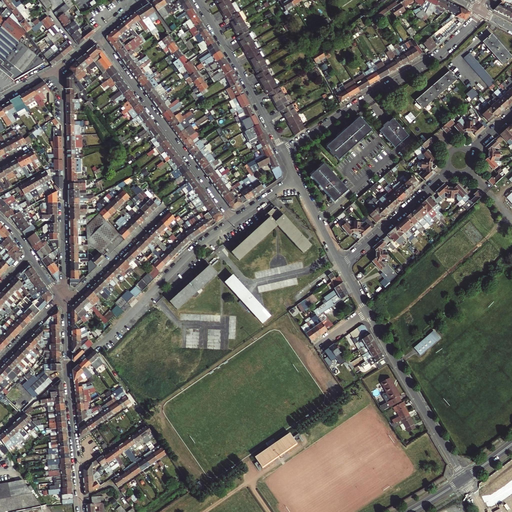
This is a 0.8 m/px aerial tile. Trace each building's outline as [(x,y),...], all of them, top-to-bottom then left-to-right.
[(0,0),(0,6),(2,8),(3,7),(6,10),(1,16),(5,20),(12,13),(11,12),(7,6),(2,0),(1,2),(0,0)] [(63,0),(66,4),(54,13),(58,18),(64,13),(75,5),(71,0),(39,0),(44,5),(47,9),(51,6),(50,3),(47,0),(63,0)] [(170,8),(169,7),(164,0),(155,0),(152,2),(162,17),(171,11),(170,8)] [(184,9),(186,12),(193,8),(188,0),(179,6),(178,7),(179,9),(181,9),(182,11),(184,9)] [(225,8),(232,4),(229,0),(217,0),(216,1),(215,2),(217,5),(218,5),(221,10),(225,8)] [(289,0),(287,0),(282,4),(286,11),(294,6),(289,0)] [(404,0),(398,0),(395,2),(387,8),(387,9),(377,16),(379,18),(390,10),(404,0)] [(417,7),(418,9),(421,7),(425,2),(426,0),(404,0),(390,10),(396,17),(405,12),(406,14),(410,12),(417,7)] [(435,8),(436,6),(439,0),(426,0),(425,2),(421,7),(418,9),(406,14),(409,18),(415,14),(422,10),(423,11),(416,15),(417,17),(413,20),(415,22),(419,20),(426,15),(427,15),(428,17),(431,14),(432,13),(435,8)] [(448,2),(443,0),(439,0),(436,6),(444,10),(440,13),(442,15),(442,14),(446,11),(450,3),(448,2)] [(7,6),(11,12),(18,6),(14,1),(12,2),(7,6)] [(494,10),(504,15),(510,4),(506,2),(504,1),(503,3),(503,4),(504,5),(502,8),(498,6),(494,10)] [(452,4),(450,3),(446,11),(452,14),(449,18),(441,25),(443,27),(455,17),(456,17),(460,8),(452,4)] [(18,6),(11,12),(12,13),(13,14),(16,18),(21,14),(24,11),(25,10),(21,4),(18,6)] [(90,4),(81,10),(83,13),(92,6),(90,4)] [(159,19),(149,4),(143,8),(153,23),(159,19)] [(237,13),(232,4),(225,8),(221,10),(224,16),(223,17),(225,20),(227,19),(237,13)] [(153,23),(143,8),(141,9),(137,12),(148,28),(148,29),(149,28),(150,30),(152,28),(153,30),(156,29),(153,25),(154,24),(153,23)] [(176,18),(178,20),(187,14),(190,19),(197,15),(195,12),(193,8),(186,12),(176,18)] [(469,12),(460,8),(456,17),(459,18),(436,39),(437,40),(434,42),(437,46),(452,32),(466,19),(470,15),(469,12)] [(24,11),(21,14),(16,18),(19,22),(20,24),(25,20),(29,17),(24,11)] [(129,17),(135,24),(138,22),(145,31),(148,28),(137,12),(136,11),(129,17)] [(64,27),(71,22),(64,13),(58,18),(64,27)] [(244,22),(238,13),(237,13),(227,19),(229,23),(230,22),(233,28),(244,22)] [(0,25),(2,27),(5,30),(36,56),(41,51),(39,48),(36,44),(34,42),(33,41),(27,32),(20,24),(19,22),(16,18),(13,14),(6,21),(5,20),(1,16),(0,15),(0,25)] [(445,17),(442,14),(442,15),(436,19),(439,22),(445,17)] [(202,22),(197,15),(190,19),(186,22),(191,29),(202,22)] [(55,25),(48,16),(39,23),(37,25),(39,28),(44,24),(48,30),(55,25)] [(366,18),(364,16),(355,22),(361,31),(363,29),(366,27),(362,21),(366,18)] [(135,24),(129,17),(128,18),(123,23),(128,29),(135,24)] [(456,19),(455,17),(443,27),(440,30),(441,32),(453,22),(456,19)] [(37,25),(39,23),(36,20),(32,23),(30,21),(28,23),(25,20),(20,24),(27,32),(37,25)] [(71,22),(64,27),(71,35),(78,30),(80,29),(74,20),(73,21),(71,22)] [(195,36),(206,29),(202,22),(191,29),(195,36)] [(244,22),(233,28),(237,33),(236,34),(238,38),(248,32),(249,31),(244,22)] [(128,29),(123,23),(116,28),(122,35),(123,34),(124,36),(128,33),(131,36),(129,37),(132,40),(135,38),(130,31),(128,29)] [(55,25),(48,30),(50,32),(47,34),(48,36),(53,43),(56,40),(53,37),(60,32),(55,25)] [(88,32),(83,36),(82,37),(85,40),(95,32),(89,25),(84,28),(85,29),(88,32)] [(0,69),(14,81),(43,64),(37,57),(36,56),(5,30),(2,27),(0,29),(0,69)] [(107,38),(111,45),(118,39),(119,40),(121,38),(122,40),(125,38),(124,36),(123,34),(122,35),(116,28),(107,36),(107,38)] [(211,36),(206,29),(195,36),(200,43),(211,36)] [(81,35),(78,30),(71,35),(75,41),(82,36),(81,35)] [(60,32),(53,37),(56,40),(56,41),(63,36),(61,33),(60,32)] [(248,32),(238,38),(236,39),(238,42),(239,42),(242,47),(253,41),(248,32)] [(167,47),(173,42),(169,35),(164,39),(158,43),(159,44),(160,45),(164,43),(167,47)] [(431,51),(437,46),(434,42),(437,40),(436,39),(433,35),(423,43),(431,51)] [(489,48),(497,40),(492,35),(484,42),(489,48)] [(64,57),(53,43),(48,36),(36,44),(39,48),(49,42),(57,52),(54,54),(50,50),(44,54),(52,65),(53,66),(64,57)] [(83,36),(82,36),(75,41),(79,45),(85,40),(82,37),(83,36)] [(138,46),(136,43),(138,41),(137,41),(140,38),(138,36),(135,38),(132,40),(127,44),(124,46),(116,52),(121,59),(138,46)] [(211,36),(200,43),(203,48),(199,52),(200,54),(207,49),(215,43),(215,42),(211,36)] [(124,46),(119,40),(118,39),(111,45),(116,52),(124,46)] [(56,40),(53,43),(64,57),(72,51),(74,49),(69,42),(62,48),(56,41),(56,40)] [(493,53),(502,46),(497,40),(489,48),(493,53)] [(258,50),(253,41),(242,47),(246,53),(245,53),(247,57),(258,50)] [(424,54),(418,45),(414,47),(410,41),(405,44),(415,59),(424,54)] [(179,49),(173,42),(167,47),(163,49),(163,50),(165,52),(166,51),(167,52),(169,51),(172,54),(174,52),(179,49)] [(220,51),(216,44),(208,50),(210,53),(200,60),(201,63),(220,51)] [(400,47),(410,62),(411,61),(415,59),(405,44),(400,47)] [(96,45),(87,53),(103,73),(113,65),(105,55),(98,46),(96,45)] [(405,65),(410,62),(400,47),(399,45),(396,47),(397,48),(395,50),(405,65)] [(140,49),(138,46),(121,59),(126,64),(127,66),(134,60),(131,56),(140,49)] [(319,46),(314,50),(316,53),(312,56),(316,64),(326,58),(325,56),(319,46)] [(507,51),(502,46),(493,53),(498,59),(507,51)] [(400,68),(405,65),(395,50),(392,51),(390,47),(388,49),(389,51),(400,68)] [(183,55),(179,49),(174,52),(172,54),(168,56),(170,59),(171,58),(174,62),(183,55)] [(253,66),(264,60),(258,50),(247,57),(249,61),(250,60),(253,66)] [(220,51),(201,63),(203,65),(204,66),(214,60),(216,62),(224,57),(220,51)] [(392,62),(386,66),(390,74),(393,72),(400,68),(389,51),(387,53),(392,62)] [(503,65),(511,57),(507,51),(498,59),(503,65)] [(87,53),(82,56),(91,68),(94,66),(101,75),(103,73),(87,53)] [(495,82),(486,72),(480,65),(475,60),(470,53),(464,58),(490,88),(491,86),(493,84),(495,82)] [(188,62),(183,55),(174,62),(173,63),(176,67),(179,64),(181,67),(183,66),(188,62)] [(91,68),(82,56),(77,61),(84,70),(86,68),(93,76),(96,74),(91,68)] [(380,66),(386,76),(388,75),(390,74),(386,66),(379,56),(375,58),(380,66)] [(127,66),(132,73),(148,61),(145,57),(136,64),(134,60),(127,66)] [(224,57),(216,62),(206,69),(208,72),(210,76),(214,73),(213,71),(211,72),(210,71),(218,66),(220,69),(228,64),(224,57)] [(374,59),(369,62),(373,69),(380,79),(386,76),(380,66),(377,68),(374,63),(376,63),(374,59)] [(148,61),(132,73),(137,80),(144,74),(146,73),(143,69),(151,62),(149,60),(148,61)] [(264,60),(253,66),(256,71),(255,72),(258,75),(263,72),(268,70),(269,69),(264,60)] [(77,61),(70,67),(70,69),(72,72),(78,80),(80,79),(78,75),(84,70),(77,61)] [(190,76),(197,71),(190,61),(188,62),(183,66),(190,76)] [(228,64),(220,69),(224,76),(232,70),(232,69),(228,64)] [(118,72),(113,65),(103,73),(107,78),(104,80),(105,82),(113,76),(118,72)] [(364,75),(366,78),(370,85),(380,79),(373,69),(364,75)] [(262,85),(273,79),(268,70),(263,72),(258,75),(256,76),(258,80),(259,80),(262,85)] [(193,82),(201,77),(197,71),(190,76),(185,80),(187,82),(188,83),(192,80),(193,82)] [(450,71),(444,76),(451,84),(457,79),(450,71)] [(66,78),(66,93),(74,93),(74,89),(75,89),(78,93),(78,96),(78,98),(79,98),(79,99),(79,100),(81,98),(85,104),(87,103),(93,111),(95,109),(91,103),(86,96),(82,91),(85,89),(78,80),(72,72),(67,75),(66,78)] [(123,79),(118,72),(113,76),(118,83),(123,79)] [(231,87),(239,83),(237,79),(234,72),(226,76),(231,87)] [(149,81),(144,74),(137,80),(140,84),(142,87),(149,81)] [(444,76),(439,81),(445,89),(451,84),(444,76)] [(197,87),(205,82),(201,77),(193,82),(189,85),(190,87),(194,84),(197,87)] [(153,78),(151,80),(149,81),(142,87),(145,91),(147,93),(154,88),(158,85),(153,78)] [(370,85),(366,78),(356,84),(360,92),(370,85)] [(129,87),(123,79),(118,83),(116,85),(123,94),(130,89),(129,87)] [(278,88),(273,79),(262,85),(265,91),(267,95),(268,94),(278,88)] [(439,81),(433,86),(440,94),(445,89),(439,81)] [(50,91),(43,82),(33,88),(42,100),(46,98),(44,95),(42,92),(46,89),(48,92),(50,91)] [(208,87),(205,82),(197,87),(193,90),(194,92),(198,89),(201,93),(208,87)] [(360,92),(356,84),(348,89),(343,82),(341,83),(343,86),(346,90),(350,98),(360,92)] [(242,89),(239,83),(231,87),(226,89),(225,90),(230,101),(233,100),(244,94),(242,89)] [(500,92),(511,103),(511,102),(511,96),(508,92),(502,85),(500,87),(502,90),(500,92)] [(336,96),(341,103),(350,98),(346,90),(343,86),(340,87),(343,92),(339,94),(336,90),(334,92),(337,96),(336,96)] [(440,94),(433,86),(427,91),(434,99),(440,94)] [(157,107),(167,101),(163,95),(166,93),(167,94),(172,90),(170,87),(165,91),(152,100),(156,106),(157,107)] [(280,87),(278,88),(268,94),(270,98),(271,97),(275,103),(285,96),(280,87)] [(20,96),(24,103),(34,97),(38,103),(40,102),(43,106),(45,104),(42,100),(33,88),(20,96)] [(156,91),(154,88),(147,93),(152,100),(165,91),(162,88),(159,90),(158,89),(156,91)] [(130,89),(123,94),(128,101),(135,96),(133,93),(130,89)] [(474,89),(469,93),(474,99),(476,98),(479,95),(474,89)] [(434,99),(427,91),(422,96),(429,103),(434,99)] [(508,106),(511,103),(500,92),(498,94),(496,92),(494,93),(507,108),(509,107),(508,106)] [(76,101),(75,101),(74,93),(66,93),(66,104),(76,104),(76,101)] [(111,99),(113,101),(117,99),(121,96),(119,93),(111,99)] [(507,108),(494,93),(493,94),(495,97),(492,99),(495,103),(502,111),(505,108),(506,109),(507,108)] [(249,105),(244,94),(233,100),(236,107),(235,107),(237,111),(249,105)] [(24,103),(20,96),(10,101),(14,108),(21,104),(24,108),(26,107),(24,103)] [(140,103),(135,96),(128,101),(126,103),(129,107),(122,112),(124,115),(127,112),(140,103)] [(291,106),(285,96),(275,103),(278,108),(277,109),(279,112),(281,111),(291,106)] [(429,103),(422,96),(416,101),(423,108),(429,103)] [(163,115),(177,104),(175,101),(171,104),(168,100),(167,101),(157,107),(163,115)] [(502,111),(495,103),(492,105),(488,100),(486,102),(488,103),(490,106),(491,106),(499,116),(500,114),(499,113),(502,111)] [(15,110),(14,108),(10,101),(3,105),(1,106),(5,115),(6,115),(12,122),(13,124),(15,123),(9,114),(15,110)] [(180,102),(177,104),(163,115),(168,121),(175,116),(172,111),(177,108),(182,105),(180,102)] [(145,110),(140,103),(127,112),(128,113),(126,115),(127,117),(133,113),(136,116),(138,115),(145,110)] [(74,114),(75,114),(75,108),(76,108),(76,104),(66,104),(67,114),(74,114)] [(247,118),(254,115),(249,105),(237,111),(239,115),(244,113),(247,118)] [(292,105),(291,106),(281,111),(283,115),(284,114),(287,120),(298,114),(292,105)] [(5,115),(1,106),(0,106),(0,116),(1,118),(3,116),(8,125),(12,122),(6,115),(5,115)] [(499,116),(491,106),(487,110),(494,118),(497,116),(498,117),(499,116)] [(481,113),(489,122),(494,118),(487,110),(486,109),(481,113)] [(149,114),(145,110),(138,115),(143,122),(151,117),(149,114)] [(175,116),(168,121),(171,126),(173,128),(190,116),(188,113),(178,121),(175,116)] [(74,121),(74,114),(67,114),(67,122),(67,125),(76,125),(75,121),(74,121)] [(173,128),(178,135),(185,130),(182,126),(184,124),(183,123),(186,121),(186,122),(194,117),(192,114),(190,116),(173,128)] [(303,123),(298,114),(287,120),(290,125),(289,126),(294,135),(305,128),(302,124),(303,123)] [(258,122),(254,115),(247,118),(246,119),(243,120),(247,129),(246,130),(246,131),(252,128),(259,125),(258,122)] [(451,119),(446,123),(445,125),(441,127),(446,133),(450,130),(450,129),(449,128),(453,125),(454,126),(460,120),(460,119),(459,118),(457,119),(454,116),(451,119)] [(151,117),(143,122),(146,126),(144,128),(146,130),(139,135),(140,137),(156,125),(152,119),(151,117)] [(327,148),(330,152),(329,153),(334,158),(335,157),(339,161),(343,157),(349,152),(352,149),(358,144),(362,141),(369,135),(371,132),(372,132),(371,131),(369,128),(363,122),(360,119),(360,118),(359,119),(357,121),(346,130),(343,133),(340,136),(339,137),(336,139),(330,145),(327,147),(327,148)] [(460,120),(454,126),(455,126),(462,135),(466,132),(463,127),(463,121),(460,118),(460,119),(460,120)] [(395,149),(409,137),(406,134),(403,130),(397,124),(394,120),(389,124),(388,122),(383,127),(384,128),(380,132),(383,136),(389,142),(392,146),(395,149)] [(420,121),(413,126),(418,132),(422,129),(425,127),(420,121)] [(476,122),(463,121),(463,127),(466,132),(468,132),(471,132),(472,132),(476,128),(476,122)] [(478,121),(476,122),(476,128),(472,132),(476,136),(485,128),(484,127),(478,121)] [(13,130),(22,145),(26,143),(24,139),(21,135),(13,124),(12,125),(15,129),(13,130)] [(75,135),(74,128),(76,128),(76,125),(67,125),(67,135),(75,135)] [(152,134),(155,138),(162,132),(156,125),(140,137),(142,139),(149,134),(150,136),(152,134)] [(256,138),(264,134),(259,125),(252,128),(256,138)] [(11,126),(9,128),(14,137),(11,138),(16,148),(22,145),(13,130),(11,126)] [(45,132),(41,127),(36,130),(40,136),(45,132)] [(185,130),(178,135),(183,142),(190,137),(188,134),(191,131),(188,128),(185,130)] [(62,148),(62,130),(54,130),(54,140),(54,149),(62,148)] [(511,138),(511,139),(507,134),(508,134),(505,130),(500,135),(510,146),(508,147),(511,149),(511,148),(511,138)] [(165,137),(162,132),(155,138),(149,142),(151,145),(155,142),(156,144),(157,143),(159,146),(160,145),(167,139),(165,137)] [(6,142),(11,151),(16,148),(11,138),(8,133),(5,135),(9,141),(6,142)] [(186,147),(188,149),(195,144),(197,142),(194,137),(197,135),(195,133),(190,137),(183,142),(186,147)] [(266,139),(264,134),(256,138),(253,140),(254,143),(258,141),(259,143),(266,139)] [(0,144),(5,154),(11,151),(6,142),(2,135),(0,135),(0,138),(3,144),(0,144)] [(75,145),(75,135),(67,135),(67,148),(75,148),(76,148),(76,145),(75,145)] [(494,148),(499,148),(499,144),(503,140),(499,136),(486,147),(489,151),(494,148)] [(426,150),(427,149),(431,146),(435,143),(430,138),(423,144),(421,145),(426,150)] [(160,145),(165,152),(172,146),(167,139),(160,145)] [(269,144),(266,139),(259,143),(260,145),(256,146),(258,150),(259,149),(269,144)] [(195,144),(188,149),(193,155),(200,150),(195,144)] [(272,150),(269,144),(259,149),(262,156),(255,159),(255,160),(246,165),(249,168),(274,155),(272,150)] [(170,159),(177,154),(172,146),(165,152),(170,159)] [(62,148),(54,149),(55,158),(49,158),(49,160),(50,160),(50,162),(53,162),(53,160),(62,159),(62,151),(62,148)] [(75,155),(75,148),(67,148),(68,158),(76,158),(76,155),(75,155)] [(494,148),(489,151),(489,154),(489,158),(493,162),(501,162),(501,158),(500,158),(500,152),(496,152),(494,148)] [(200,150),(193,155),(198,162),(210,154),(212,152),(210,149),(203,154),(200,150)] [(420,157),(422,159),(428,159),(431,163),(435,159),(428,150),(420,157)] [(36,157),(32,151),(27,154),(32,163),(35,169),(38,167),(35,161),(38,159),(36,157)] [(32,163),(27,154),(22,157),(27,166),(30,172),(33,170),(30,164),(32,163)] [(170,159),(177,168),(184,163),(180,158),(177,154),(170,159)] [(198,162),(203,169),(215,160),(210,154),(198,162)] [(283,173),(274,155),(249,168),(252,172),(259,168),(269,163),(272,169),(272,170),(277,180),(282,177),(283,173)] [(20,158),(16,159),(27,178),(28,177),(30,176),(32,175),(31,174),(30,175),(25,167),(27,166),(22,157),(20,158)] [(75,161),(76,161),(76,158),(68,158),(68,163),(68,168),(75,168),(75,161)] [(493,162),(489,158),(486,161),(485,161),(493,170),(497,166),(501,166),(501,162),(493,162)] [(16,159),(9,164),(16,176),(20,173),(24,180),(27,178),(16,159)] [(53,162),(53,164),(55,164),(55,171),(63,170),(62,159),(53,160),(53,162)] [(215,160),(203,169),(208,176),(215,171),(213,168),(219,163),(216,159),(215,160)] [(428,159),(422,159),(421,168),(426,169),(427,173),(431,169),(432,167),(432,166),(431,163),(428,159)] [(177,168),(182,175),(189,170),(184,163),(177,168)] [(16,176),(9,164),(1,168),(8,180),(16,176)] [(336,177),(332,173),(324,164),(320,168),(319,167),(314,172),(315,173),(311,177),(313,180),(319,186),(320,187),(323,191),(330,199),(334,203),(335,203),(339,199),(343,196),(348,191),(347,190),(345,188),(336,177)] [(1,168),(0,168),(0,180),(3,178),(8,189),(12,187),(8,180),(1,168)] [(208,176),(213,183),(225,174),(230,171),(228,168),(221,174),(218,169),(215,171),(208,176)] [(494,179),(493,178),(489,181),(493,186),(506,175),(502,171),(500,168),(495,173),(497,174),(498,176),(494,179)] [(63,188),(63,177),(55,177),(55,176),(52,176),(52,174),(50,174),(50,173),(49,171),(51,171),(51,169),(50,169),(46,171),(49,177),(50,176),(60,190),(63,188)] [(434,173),(431,169),(427,173),(426,172),(422,176),(425,180),(426,181),(434,173)] [(187,183),(195,177),(189,170),(182,175),(181,176),(176,180),(175,180),(177,183),(184,178),(187,183)] [(44,172),(40,174),(46,183),(49,189),(51,187),(50,185),(53,183),(49,177),(46,171),(44,172)] [(408,172),(404,176),(405,177),(415,189),(419,185),(408,172)] [(35,177),(40,186),(44,191),(46,190),(43,184),(46,183),(40,174),(35,177)] [(225,174),(213,183),(218,190),(227,183),(223,178),(226,176),(225,174)] [(249,179),(259,193),(264,189),(253,174),(248,178),(249,179)] [(68,175),(68,184),(82,184),(82,180),(76,181),(76,179),(77,179),(77,175),(68,175)] [(35,177),(30,180),(35,189),(39,194),(42,193),(38,187),(40,186),(35,177)] [(186,195),(193,190),(200,185),(197,180),(195,177),(187,183),(177,190),(178,192),(182,190),(186,195)] [(412,191),(415,189),(405,177),(400,181),(412,193),(413,192),(412,191)] [(245,184),(246,186),(254,196),(259,193),(249,179),(244,183),(245,184)] [(35,189),(30,180),(25,183),(30,192),(34,197),(36,196),(33,190),(35,189)] [(68,184),(68,191),(86,190),(86,180),(82,180),(82,184),(68,184)] [(410,195),(412,193),(400,181),(396,184),(399,188),(406,196),(409,193),(410,195)] [(241,185),(239,182),(234,185),(233,184),(230,187),(228,183),(227,183),(218,190),(223,197),(237,187),(241,185)] [(30,192),(25,183),(19,186),(22,190),(25,195),(28,200),(28,201),(31,199),(27,193),(30,192)] [(444,192),(448,188),(444,184),(436,192),(439,196),(436,199),(439,203),(444,199),(444,198),(444,192)] [(120,192),(118,194),(125,202),(130,198),(118,185),(115,187),(120,192)] [(188,199),(190,203),(192,202),(205,191),(200,185),(193,190),(194,192),(190,195),(191,196),(188,199)] [(251,198),(254,196),(246,186),(245,187),(246,188),(244,190),(241,185),(237,187),(240,191),(242,193),(243,196),(247,201),(251,198)] [(458,193),(457,199),(463,205),(470,199),(458,185),(454,189),(458,193)] [(223,197),(228,204),(238,196),(239,196),(237,194),(240,191),(237,187),(223,197)] [(402,202),(403,201),(395,192),(394,191),(392,188),(388,192),(391,195),(398,204),(401,201),(402,202)] [(395,192),(403,201),(405,200),(404,198),(406,196),(399,188),(395,192)] [(444,192),(444,198),(457,199),(458,193),(454,189),(453,188),(448,188),(444,192)] [(113,193),(111,196),(121,206),(125,202),(118,194),(113,189),(111,191),(113,193)] [(68,191),(69,199),(90,198),(91,199),(95,197),(94,195),(86,196),(86,190),(68,191)] [(47,200),(47,203),(57,203),(57,191),(52,194),(47,197),(43,199),(42,200),(40,201),(41,202),(42,202),(47,200)] [(109,203),(116,211),(121,206),(111,196),(106,191),(103,192),(111,201),(109,203)] [(158,207),(153,202),(142,191),(140,193),(142,196),(140,198),(153,212),(158,207)] [(211,199),(205,191),(192,202),(197,209),(211,199)] [(470,199),(463,205),(467,210),(482,196),(478,191),(474,195),(476,197),(472,200),(470,199)] [(12,196),(9,192),(0,197),(0,202),(10,197),(12,196)] [(140,204),(138,206),(148,217),(153,212),(140,198),(137,195),(135,197),(137,199),(136,200),(140,204)] [(391,195),(387,199),(395,208),(396,207),(395,206),(398,204),(391,195)] [(432,195),(425,202),(428,205),(429,204),(432,209),(437,214),(440,218),(442,216),(437,211),(441,207),(438,204),(439,203),(436,199),(432,195)] [(238,196),(228,204),(230,207),(232,209),(235,210),(247,201),(243,196),(240,199),(238,196)] [(0,209),(13,202),(10,197),(0,202),(0,209)] [(107,206),(104,208),(111,215),(116,211),(109,203),(104,198),(102,200),(107,206)] [(157,198),(153,202),(158,207),(162,203),(157,198)] [(214,203),(211,199),(197,209),(198,211),(203,208),(203,207),(204,205),(209,212),(216,206),(214,203)] [(382,203),(390,211),(392,209),(393,210),(395,208),(387,199),(382,203)] [(0,211),(3,214),(19,206),(16,200),(13,202),(0,209),(0,211)] [(375,203),(386,216),(388,215),(387,213),(390,211),(382,203),(379,200),(375,203)] [(111,215),(104,208),(99,202),(97,205),(99,207),(97,210),(98,211),(99,213),(106,220),(111,215)] [(428,205),(425,202),(420,206),(432,219),(437,214),(432,209),(429,204),(428,205)] [(385,217),(386,216),(375,203),(371,207),(381,219),(381,218),(384,216),(385,217)] [(130,211),(128,213),(139,225),(142,223),(144,221),(132,209),(129,205),(127,207),(130,211)] [(137,205),(132,209),(144,221),(148,217),(138,206),(137,205)] [(21,208),(19,206),(3,214),(8,219),(12,217),(21,211),(20,210),(20,211),(19,210),(21,208)] [(207,221),(220,212),(216,206),(209,212),(206,214),(204,216),(207,221)] [(420,206),(415,210),(419,213),(423,217),(422,217),(430,226),(432,228),(434,227),(429,221),(432,219),(420,206)] [(381,219),(371,207),(367,211),(377,222),(381,219)] [(87,209),(69,210),(69,220),(78,220),(80,220),(80,216),(83,216),(85,215),(85,212),(98,211),(97,210),(95,208),(94,208),(87,209)] [(25,209),(21,211),(12,217),(16,223),(24,217),(28,214),(25,209)] [(130,221),(128,223),(135,230),(138,227),(139,225),(128,213),(124,209),(121,211),(130,221)] [(232,252),(239,260),(278,225),(303,253),(311,246),(278,210),(232,252)] [(419,213),(415,210),(411,214),(422,227),(425,230),(430,226),(422,217),(423,217),(419,213)] [(166,227),(175,219),(173,215),(170,211),(160,221),(166,227)] [(223,216),(220,212),(207,221),(209,223),(214,220),(216,223),(223,218),(223,216)] [(87,228),(87,236),(87,240),(88,245),(88,247),(88,249),(92,249),(93,250),(95,248),(100,253),(104,249),(107,246),(109,244),(112,241),(114,239),(117,237),(120,234),(118,233),(113,227),(108,222),(106,220),(99,213),(86,218),(86,220),(87,228)] [(211,226),(209,223),(207,221),(204,216),(202,213),(200,214),(199,215),(203,220),(200,222),(206,230),(208,228),(211,226)] [(422,227),(411,214),(406,218),(417,230),(420,227),(421,228),(422,227)] [(49,222),(49,224),(58,223),(58,215),(48,215),(43,215),(42,215),(42,218),(42,219),(51,219),(51,222),(49,222)] [(16,223),(19,227),(27,221),(31,219),(29,216),(26,219),(24,217),(16,223)] [(196,216),(191,220),(201,233),(206,230),(200,222),(196,216)] [(350,235),(353,232),(350,228),(350,221),(346,216),(343,219),(345,222),(344,222),(345,224),(342,226),(350,235)] [(126,225),(124,227),(130,234),(135,230),(128,223),(128,222),(123,217),(121,220),(126,225)] [(368,218),(364,222),(364,228),(360,232),(363,236),(372,229),(371,227),(374,225),(368,218)] [(406,218),(402,222),(405,225),(404,226),(408,230),(412,234),(417,230),(406,218)] [(69,228),(78,228),(78,220),(69,220),(69,228)] [(201,233),(191,220),(189,222),(193,227),(190,229),(196,237),(201,233)] [(27,221),(19,227),(23,232),(31,226),(34,223),(33,221),(29,223),(27,221)] [(159,222),(154,227),(160,234),(164,229),(170,236),(173,234),(166,227),(160,221),(159,222)] [(364,228),(364,222),(350,221),(350,228),(353,232),(356,232),(358,233),(360,232),(364,228)] [(130,234),(124,227),(119,222),(117,224),(119,227),(117,229),(119,232),(126,239),(130,234)] [(405,225),(402,222),(397,226),(404,234),(407,238),(412,234),(408,230),(404,226),(405,225)] [(43,236),(44,238),(49,234),(58,233),(58,223),(49,224),(49,231),(45,233),(43,236)] [(187,231),(185,232),(190,240),(191,241),(196,237),(190,229),(186,223),(183,225),(187,231)] [(0,243),(0,244),(10,234),(10,233),(3,226),(0,228),(0,243)] [(33,230),(31,226),(23,232),(25,236),(33,230)] [(398,239),(399,238),(402,242),(405,240),(402,236),(404,234),(397,226),(393,230),(395,234),(395,235),(398,239)] [(154,227),(147,233),(156,242),(159,246),(161,244),(157,240),(162,235),(160,234),(154,227)] [(182,231),(176,237),(184,246),(190,240),(185,232),(181,227),(180,228),(182,231)] [(69,228),(69,237),(78,237),(78,228),(69,228)] [(395,234),(393,230),(388,235),(393,241),(394,242),(394,243),(396,241),(399,245),(402,242),(399,238),(398,239),(395,235),(395,234)] [(41,241),(35,233),(27,239),(33,247),(41,241)] [(58,234),(58,233),(49,234),(44,238),(47,242),(49,241),(58,240),(58,234)] [(147,233),(141,239),(147,246),(149,247),(151,250),(153,249),(151,247),(156,242),(147,233)] [(0,252),(13,239),(10,234),(0,244),(0,252)] [(87,236),(78,237),(69,237),(69,245),(78,245),(78,239),(85,239),(85,240),(87,240),(87,236)] [(175,242),(172,246),(178,252),(184,246),(176,237),(175,236),(172,239),(175,242)] [(390,243),(389,242),(385,237),(373,248),(377,252),(381,248),(382,248),(388,249),(391,246),(394,250),(396,248),(391,242),(390,243)] [(0,253),(3,257),(16,243),(13,239),(0,252),(0,253)] [(147,246),(141,239),(135,245),(141,252),(147,246)] [(58,240),(49,241),(47,242),(47,243),(43,247),(37,253),(41,259),(42,260),(49,255),(59,248),(58,240)] [(42,243),(41,241),(33,247),(37,253),(43,247),(47,243),(45,241),(42,243)] [(7,261),(19,248),(16,243),(3,257),(7,261)] [(168,250),(162,244),(161,244),(159,246),(165,253),(171,259),(178,252),(172,246),(168,250)] [(78,245),(69,245),(70,248),(70,254),(78,254),(78,250),(84,250),(83,245),(78,245)] [(132,248),(128,252),(135,258),(136,260),(138,262),(145,256),(141,252),(135,245),(132,248)] [(11,265),(23,253),(19,248),(7,261),(11,265)] [(88,253),(88,258),(88,262),(88,264),(88,268),(89,270),(89,275),(105,259),(100,253),(95,248),(93,250),(92,249),(88,249),(88,253)] [(386,263),(387,263),(388,249),(382,248),(381,248),(377,252),(377,258),(380,262),(386,263)] [(153,252),(155,255),(165,265),(171,259),(165,253),(161,256),(155,250),(153,252)] [(135,258),(128,252),(122,258),(128,264),(135,258)] [(70,262),(78,262),(78,254),(70,254),(70,262)] [(54,262),(49,255),(42,260),(47,267),(54,262)] [(155,268),(159,271),(165,265),(155,255),(153,256),(154,258),(150,262),(153,264),(153,265),(155,268)] [(0,265),(5,271),(10,266),(6,262),(2,258),(0,256),(0,265)] [(133,270),(128,264),(122,258),(116,264),(125,274),(129,270),(131,272),(133,270)] [(380,262),(377,258),(372,262),(382,272),(386,277),(384,278),(380,282),(384,287),(397,275),(386,263),(380,262)] [(59,269),(54,262),(47,267),(57,282),(59,281),(59,269)] [(70,271),(79,271),(78,262),(70,262),(70,271)] [(16,276),(17,278),(33,266),(31,264),(28,263),(20,272),(16,276)] [(114,265),(109,270),(116,277),(120,272),(125,278),(127,276),(125,274),(116,264),(114,265)] [(33,266),(17,278),(19,280),(23,278),(25,280),(36,271),(33,266)] [(201,287),(217,273),(211,266),(171,302),(177,309),(193,295),(195,297),(203,290),(201,287)] [(155,268),(149,274),(154,279),(160,273),(159,271),(155,268)] [(116,277),(109,270),(103,276),(109,283),(113,287),(117,283),(113,279),(116,277)] [(25,283),(27,285),(40,276),(36,271),(25,280),(26,282),(25,283)] [(79,271),(70,271),(70,279),(79,279),(79,271)] [(24,287),(21,282),(19,280),(17,278),(16,276),(10,282),(19,291),(22,289),(26,294),(24,296),(25,297),(28,295),(29,293),(28,291),(24,287)] [(40,276),(27,285),(26,286),(29,291),(43,281),(40,276)] [(111,293),(105,287),(109,283),(103,276),(97,283),(109,295),(111,293)] [(232,276),(225,282),(241,300),(239,303),(246,311),(249,308),(262,323),(269,317),(232,276)] [(339,276),(331,282),(335,291),(324,299),(325,299),(322,301),(324,304),(345,288),(340,278),(339,276)] [(257,287),(259,293),(298,284),(296,278),(257,287)] [(142,279),(136,285),(136,286),(142,292),(148,285),(142,279)] [(43,281),(29,291),(32,295),(46,285),(43,281)] [(19,291),(10,282),(6,285),(17,296),(19,295),(21,293),(19,291)] [(90,289),(96,295),(99,293),(105,299),(109,295),(97,283),(90,289)] [(2,290),(14,302),(18,298),(17,296),(6,285),(2,290)] [(49,290),(46,285),(32,295),(30,297),(27,299),(31,303),(35,300),(39,297),(41,295),(49,290)] [(136,286),(130,293),(133,296),(136,298),(142,292),(136,286)] [(313,311),(315,313),(332,301),(334,304),(349,294),(348,292),(345,288),(324,304),(313,311)] [(90,303),(98,311),(100,308),(95,303),(96,302),(94,299),(95,299),(94,298),(96,295),(90,289),(83,295),(90,302),(90,303)] [(2,290),(0,291),(0,296),(9,306),(11,304),(12,305),(10,307),(13,310),(14,308),(17,305),(14,302),(2,290)] [(35,300),(42,307),(52,298),(53,294),(49,290),(41,295),(45,300),(42,303),(39,297),(35,300)] [(128,290),(122,296),(127,302),(133,296),(130,293),(128,290)] [(305,299),(310,306),(318,300),(313,294),(305,299)] [(90,302),(83,295),(77,301),(84,308),(90,302)] [(0,296),(0,306),(2,304),(7,308),(9,306),(0,296)] [(122,296),(115,303),(117,304),(121,309),(127,302),(122,296)] [(17,305),(19,308),(21,306),(26,310),(24,312),(31,320),(34,317),(39,311),(31,303),(27,299),(25,297),(22,301),(17,305)] [(300,303),(305,310),(307,314),(309,316),(313,313),(309,307),(310,306),(305,299),(300,303)] [(31,303),(39,311),(42,307),(35,300),(31,303)] [(87,312),(84,308),(77,301),(71,307),(84,323),(87,320),(83,316),(87,312)] [(98,311),(90,303),(88,305),(96,313),(98,311)] [(117,304),(110,311),(115,315),(117,318),(123,311),(117,304)] [(84,323),(71,307),(71,320),(72,330),(81,330),(85,327),(84,326),(82,328),(80,326),(84,323)] [(16,313),(19,317),(26,324),(31,320),(24,312),(20,309),(16,313)] [(57,309),(45,320),(48,322),(47,324),(48,325),(51,325),(60,324),(60,310),(57,309)] [(110,311),(110,310),(103,316),(108,322),(115,315),(110,311)] [(327,317),(324,311),(318,315),(322,321),(327,317)] [(10,312),(8,314),(22,329),(26,324),(19,317),(16,313),(15,312),(12,315),(10,312)] [(22,329),(8,314),(5,317),(8,319),(6,321),(17,333),(22,329)] [(311,319),(322,334),(327,330),(325,328),(323,324),(321,321),(317,316),(311,319)] [(5,325),(3,327),(13,337),(17,333),(6,321),(3,319),(0,322),(0,324),(2,326),(4,324),(5,325)] [(306,323),(317,338),(322,334),(311,319),(306,323)] [(48,325),(47,324),(48,322),(45,320),(33,333),(40,339),(43,336),(42,331),(42,326),(44,324),(48,325)] [(312,341),(317,338),(306,323),(304,325),(302,322),(299,324),(311,342),(312,341)] [(0,332),(9,342),(13,337),(3,327),(2,326),(0,324),(0,332)] [(357,328),(361,335),(368,331),(365,325),(361,325),(357,328)] [(436,328),(417,345),(423,352),(442,334),(436,328)] [(355,344),(358,350),(374,340),(368,331),(361,335),(356,339),(358,342),(355,344)] [(0,342),(4,347),(9,342),(0,332),(0,342)] [(81,336),(72,336),(72,342),(82,341),(87,339),(87,337),(90,336),(88,332),(81,336)] [(40,339),(33,333),(29,337),(41,348),(44,346),(44,344),(43,337),(43,336),(40,339)] [(82,341),(72,342),(72,355),(89,340),(88,339),(91,337),(90,336),(87,337),(87,339),(82,341)] [(29,337),(26,340),(32,347),(34,345),(38,349),(36,350),(37,352),(40,350),(41,348),(29,337)] [(36,350),(32,347),(26,340),(21,345),(33,357),(37,352),(36,350)] [(72,360),(74,362),(93,344),(89,340),(72,355),(72,360)] [(374,340),(358,350),(362,356),(377,346),(374,340)] [(44,351),(48,351),(61,351),(61,343),(50,343),(50,348),(46,348),(44,348),(44,351)] [(348,364),(344,358),(334,344),(329,348),(331,350),(326,354),(332,362),(336,358),(339,362),(342,360),(348,369),(350,367),(348,364)] [(21,345),(17,350),(29,361),(33,357),(21,345)] [(377,346),(362,356),(364,359),(371,355),(372,357),(381,352),(377,346)] [(94,349),(86,357),(91,364),(95,370),(104,363),(97,353),(94,349)] [(17,350),(12,354),(24,366),(29,361),(17,350)] [(372,357),(363,363),(365,366),(369,364),(371,366),(378,362),(381,366),(387,362),(384,358),(381,352),(372,357)] [(24,366),(12,354),(8,359),(20,370),(24,366)] [(79,364),(90,382),(92,380),(88,373),(89,372),(86,369),(91,364),(86,357),(79,364)] [(8,359),(3,363),(15,375),(20,370),(8,359)] [(3,363),(0,366),(0,368),(11,380),(15,375),(3,363)] [(79,364),(73,370),(74,382),(78,378),(81,375),(83,378),(88,384),(91,383),(90,382),(79,364)] [(11,380),(0,368),(0,377),(6,384),(11,380)] [(45,371),(35,376),(23,385),(33,397),(52,381),(45,374),(45,371)] [(74,382),(75,392),(87,391),(86,385),(81,386),(81,387),(79,387),(79,385),(79,382),(78,378),(74,382)] [(386,391),(394,387),(395,387),(391,378),(381,383),(386,391)] [(49,394),(49,392),(63,390),(62,380),(60,379),(48,389),(48,392),(46,392),(46,394),(49,394)] [(386,391),(394,405),(401,401),(399,397),(394,387),(386,391)] [(63,390),(49,392),(49,394),(50,396),(46,396),(40,397),(39,397),(40,400),(46,399),(64,397),(63,390)] [(119,395),(120,396),(122,398),(121,398),(126,405),(131,402),(124,392),(119,395)] [(75,396),(76,404),(88,403),(88,396),(90,396),(89,394),(87,395),(75,396)] [(122,398),(120,396),(116,400),(122,408),(126,405),(121,398),(122,398)] [(47,402),(47,405),(65,404),(64,397),(46,399),(40,400),(39,400),(40,403),(47,402)] [(92,406),(92,408),(101,399),(100,397),(96,399),(97,400),(95,401),(96,402),(92,406)] [(113,414),(122,408),(116,400),(115,398),(110,401),(112,405),(108,408),(113,414)] [(397,411),(404,407),(405,406),(403,402),(392,407),(395,412),(397,411)] [(76,408),(77,413),(86,412),(89,411),(88,407),(90,407),(90,403),(88,403),(76,404),(76,408)] [(101,408),(103,411),(108,418),(113,414),(108,408),(106,404),(105,405),(101,408)] [(86,412),(77,413),(78,424),(83,420),(90,415),(97,410),(101,408),(99,406),(91,411),(91,410),(89,411),(86,412)] [(409,415),(404,407),(397,411),(397,412),(399,416),(392,420),(394,423),(409,415)] [(103,411),(100,414),(104,421),(108,418),(103,411)] [(23,412),(19,416),(35,434),(36,435),(38,434),(35,431),(38,428),(35,425),(31,421),(28,418),(25,414),(23,413),(23,412)] [(100,414),(93,419),(97,425),(104,421),(100,414)] [(414,425),(409,415),(394,423),(391,425),(394,429),(399,426),(402,431),(405,429),(407,433),(415,429),(413,425),(414,425)] [(35,434),(19,416),(14,420),(26,433),(30,430),(31,432),(30,433),(33,436),(35,434)] [(49,424),(66,422),(66,416),(48,417),(49,424)] [(93,419),(85,424),(90,430),(97,425),(93,419)] [(14,420),(10,424),(23,438),(25,437),(26,438),(31,443),(34,441),(28,435),(26,433),(14,420)] [(23,438),(10,424),(6,428),(18,441),(21,439),(23,441),(25,440),(23,438)] [(79,438),(90,430),(85,424),(78,429),(79,438)] [(153,446),(146,436),(152,432),(147,425),(137,432),(142,439),(144,441),(149,448),(150,449),(153,446)] [(18,441),(6,428),(2,432),(15,445),(17,443),(21,448),(23,446),(18,441)] [(293,435),(289,437),(275,447),(257,458),(263,467),(298,442),(296,440),(298,438),(302,435),(299,431),(293,435)] [(2,432),(0,433),(0,439),(0,440),(4,445),(5,443),(8,446),(6,448),(9,452),(15,446),(15,445),(2,432)] [(137,432),(130,437),(135,444),(142,439),(137,432)] [(289,437),(293,435),(291,432),(256,456),(257,458),(275,447),(289,437)] [(51,442),(68,440),(67,434),(50,435),(48,436),(49,439),(51,439),(51,442)] [(130,437),(124,441),(129,448),(135,444),(130,437)] [(124,441),(117,446),(122,453),(129,448),(124,441)] [(69,446),(52,448),(47,448),(47,451),(52,450),(52,454),(69,452),(69,446)] [(122,453),(117,446),(110,451),(115,458),(122,453)] [(162,447),(153,454),(158,460),(167,454),(162,447)] [(108,463),(115,458),(110,451),(103,456),(107,462),(108,463)] [(158,460),(153,454),(146,458),(150,465),(158,460)] [(102,456),(97,459),(101,465),(101,466),(102,465),(107,462),(103,456),(102,456)] [(120,458),(116,460),(119,465),(123,469),(125,468),(123,465),(124,464),(120,458)] [(138,460),(140,463),(144,469),(150,465),(146,458),(142,461),(140,458),(138,460)] [(83,476),(93,476),(93,467),(98,464),(100,466),(101,465),(97,459),(84,469),(82,471),(83,475),(83,476)] [(135,462),(137,465),(141,471),(144,469),(140,463),(138,460),(137,460),(135,462)] [(135,476),(141,471),(137,465),(130,469),(135,476)] [(116,475),(112,470),(110,467),(105,470),(111,478),(112,478),(116,475)] [(71,472),(71,469),(53,471),(48,471),(49,477),(72,475),(71,472)] [(125,482),(135,476),(130,469),(121,475),(125,482)] [(93,476),(83,476),(84,484),(93,481),(99,478),(101,477),(98,471),(97,472),(94,476),(93,476)] [(118,487),(125,482),(121,475),(119,473),(116,475),(112,478),(113,480),(118,487)] [(0,511),(41,511),(40,505),(22,480),(0,484),(0,511)] [(93,481),(84,484),(85,495),(93,491),(102,485),(99,480),(94,484),(93,481)] [(51,489),(73,487),(72,481),(54,483),(55,486),(50,487),(50,489),(51,489)] [(73,493),(61,495),(62,503),(70,502),(70,499),(73,498),(73,497),(73,493)] [(95,511),(94,503),(98,503),(99,511),(103,511),(103,508),(103,502),(101,502),(100,496),(91,497),(92,504),(86,504),(86,511),(95,511)] [(112,507),(114,510),(116,509),(121,505),(118,502),(112,507)]
